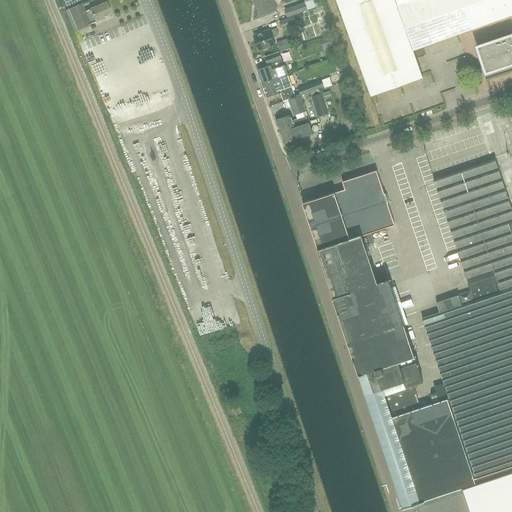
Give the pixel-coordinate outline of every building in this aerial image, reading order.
[(253,0),(255,6),(257,6),(261,15),(276,10),(272,0),(253,0)] [(303,0),(305,2),(284,9),(287,17),(308,10),(319,6),(316,0),(303,0)] [(511,0),(336,0),(371,96),(422,77),(413,50),(511,15),(511,34),(477,46),(486,73),(511,64),(511,0)] [(104,16),(111,13),(106,2),(90,8),(90,9),(84,11),(81,3),(69,8),(78,29),(90,24),(90,23),(105,17),(104,16)] [(282,28),(296,23),(293,16),(279,21),(282,28)] [(273,38),(279,36),(276,29),(270,31),(270,30),(254,36),(259,50),(275,44),(273,38)] [(331,36),(320,39),(323,49),(334,45),(331,36)] [(290,38),(287,39),(277,42),(280,52),(290,49),(290,48),(293,47),(290,38)] [(265,57),(268,66),(258,70),(262,83),(288,75),(285,67),(284,67),(279,53),(265,57)] [(288,75),(262,83),(267,97),(280,92),(280,91),(292,87),(288,75)] [(321,80),(298,89),(301,96),(310,92),(311,92),(324,87),(321,80)] [(312,96),(309,97),(316,118),(329,113),(322,93),(321,93),(312,96)] [(294,115),(305,111),(300,96),(289,100),(294,115)] [(280,132),(308,122),(306,116),(292,121),(290,115),(276,120),(280,132)] [(308,122),(280,132),(284,143),(298,138),(305,136),(311,134),(314,133),(310,122),(308,122)] [(511,209),(505,188),(508,187),(498,157),(434,179),(476,305),(440,318),(465,393),(450,398),(478,483),(511,471),(511,209)] [(421,502),(478,483),(450,398),(444,382),(434,386),(438,395),(432,397),(434,403),(420,408),(413,385),(423,382),(389,279),(386,269),(375,273),(365,245),(374,242),(371,233),(395,224),(387,201),(385,195),(377,170),(343,182),(343,183),(345,189),(341,190),(304,203),(303,203),(335,298),(333,297),(404,508),(414,505),(421,503),(421,502)] [(511,511),(511,471),(478,483),(421,502),(421,503),(414,505),(416,511),(511,511)]
